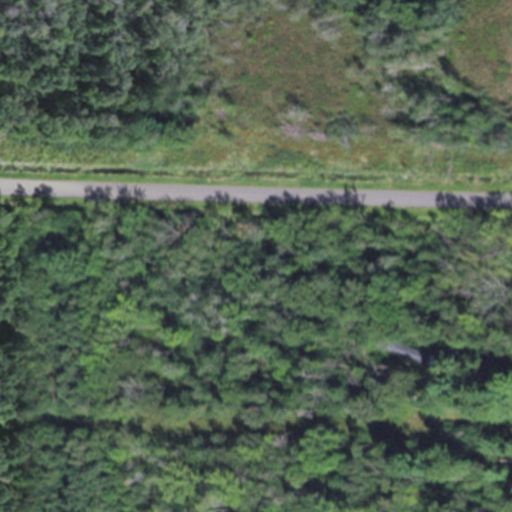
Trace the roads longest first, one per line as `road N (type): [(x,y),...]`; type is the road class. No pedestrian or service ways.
road 1 (residential): [(511,203),(0,187)]
road 2 (residential): [(134,511),(95,191)]
